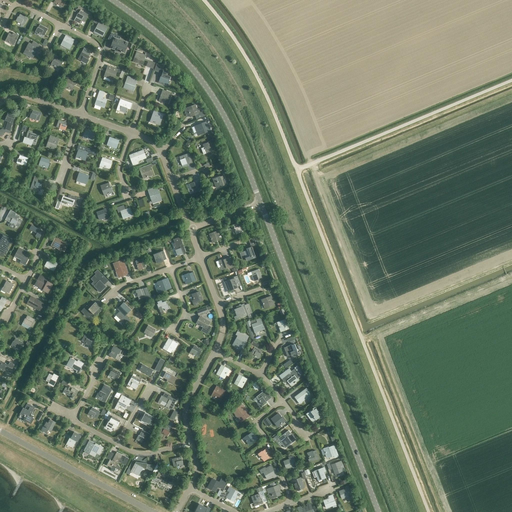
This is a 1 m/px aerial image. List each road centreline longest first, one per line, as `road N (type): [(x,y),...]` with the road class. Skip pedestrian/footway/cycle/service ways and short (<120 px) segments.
road 1 (unclassified): [(428,511),(296,169)]
road 2 (tertiary): [(378,511),(260,203)]
road 3 (tertiary): [(260,203),(209,92),(170,44),(112,0)]
road 4 (unclassified): [(296,169),(511,81)]
road 5 (unclassified): [(296,169),(262,86),(204,0)]
road 6 (unclassified): [(152,511),(0,430)]
